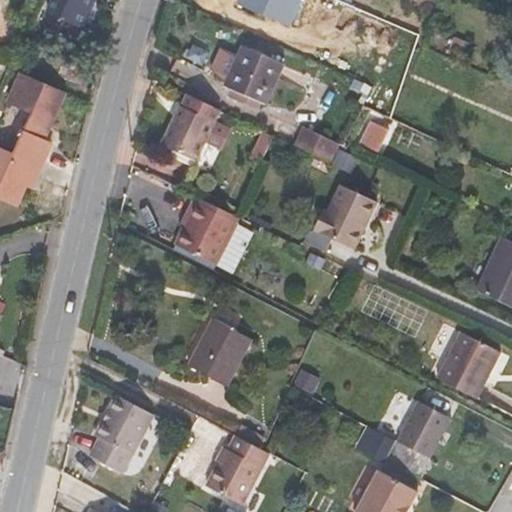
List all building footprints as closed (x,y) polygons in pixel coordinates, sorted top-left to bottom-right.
[(95,4),(86,0),(57,0),(50,16),(82,30),(95,4)] [(241,0),(241,2),(292,24),(301,0),(241,0)] [(243,45),(226,86),(233,90),(230,96),(258,108),(260,101),(268,105),(285,64),(243,45)] [(21,77),(9,103),(34,113),(18,149),(0,140),(0,187),(11,193),(15,184),(26,189),(33,175),(39,178),(53,148),(45,145),(66,98),(21,77)] [(181,106),(175,119),(209,135),(216,122),(221,111),(188,95),(183,106),(181,106)] [(209,135),(175,119),(163,144),(197,161),(209,135)] [(333,162),(341,144),(303,126),(295,144),(333,162)] [(266,156),(275,137),(265,132),(255,151),(266,156)] [(255,151),(253,156),(263,161),(266,156),(255,151)] [(22,198),(26,189),(15,184),(11,193),(22,198)] [(369,220),(378,202),(342,185),(329,212),(325,210),(315,230),(355,249),(365,229),(363,228),(367,219),(369,220)] [(189,218),(176,244),(215,264),(236,222),(193,200),(185,216),(189,218)] [(511,306),(511,240),(503,236),(478,291),(511,306)] [(213,318),(189,365),(229,386),(254,339),(213,318)] [(469,335),(445,382),(484,402),(492,387),(488,385),(491,379),(498,375),(508,355),(469,335)] [(117,395),(95,436),(101,439),(92,456),(123,472),(132,455),(133,456),(155,415),(117,395)] [(399,443),(430,459),(451,418),(420,401),(399,443)] [(260,447),(265,437),(242,425),(237,435),(260,447)] [(396,441),(367,426),(357,445),(385,460),(396,441)] [(243,505),(271,453),(260,447),(237,435),(209,487),(243,505)] [(385,460),(419,478),(430,459),(399,443),(396,441),(385,460)] [(362,501),(382,511),(407,511),(419,491),(379,470),(362,501)] [(382,511),(362,501),(356,511),(382,511)]
